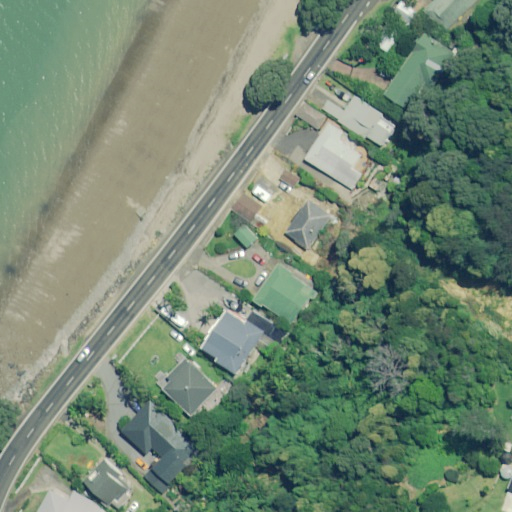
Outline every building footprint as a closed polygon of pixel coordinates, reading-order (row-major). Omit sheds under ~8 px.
[(422,13),(403,0),(393,14),(412,27),(422,13)] [(477,0),(433,0),(429,5),(450,24),(463,10),(466,13),(477,0)] [(400,35),(389,26),(376,42),(388,51),(400,35)] [(455,53),(424,33),(384,92),(415,113),(455,53)] [(385,111),(355,93),(340,120),(383,145),(395,124),(381,116),(385,111)] [(326,116),(304,101),(296,114),(318,129),(326,116)] [(344,128),(330,119),(298,166),(351,202),(354,197),(348,193),(361,174),(352,167),(361,155),(342,140),(344,128)] [(263,205),(244,192),(234,207),(252,220),(263,205)] [(346,219),(313,199),(291,236),(324,256),(346,219)] [(258,238),(245,224),(235,232),(249,247),(258,238)] [(315,292),(279,264),(255,296),(291,324),(315,292)] [(237,373),(259,343),(266,332),(233,307),(203,348),(237,373)] [(219,388),(187,357),(159,385),(191,416),(219,388)] [(207,454),(151,399),(122,429),(146,452),(153,446),(163,456),(145,474),(162,491),(189,464),(193,468),(207,454)] [(126,491),(132,485),(104,456),(84,477),(117,510),(131,496),(126,491)] [(91,511),(51,489),(37,511),(91,511)]
